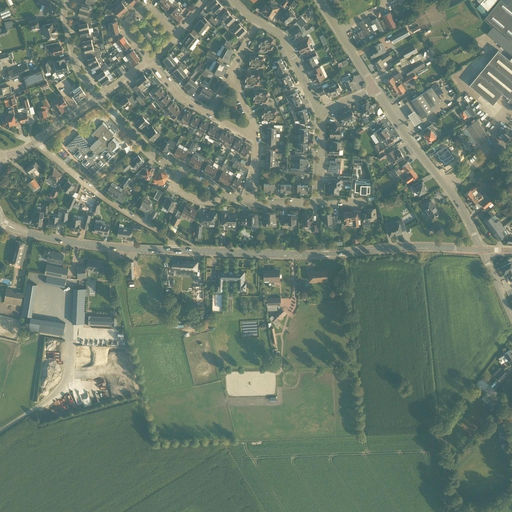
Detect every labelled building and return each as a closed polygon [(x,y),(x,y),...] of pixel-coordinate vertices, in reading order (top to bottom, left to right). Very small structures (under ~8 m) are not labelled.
[(39,0),(38,3),(45,5),(43,12),(47,13),(47,12),(54,14),(54,13),(55,13),(56,11),(55,10),(57,6),(50,4),(51,1),(46,0),(39,0)] [(167,0),(162,6),(166,10),(170,6),(172,8),(177,3),(176,2),(175,1),(174,0),(167,0)] [(210,1),(206,6),(207,7),(209,5),(213,9),(219,3),(219,2),(219,1),(217,0),(213,0),(212,2),(210,1)] [(284,8),(287,5),(290,1),(288,0),(283,0),(280,5),(284,8)] [(296,0),(290,0),(290,1),(287,5),(291,8),(297,0),(296,0)] [(476,0),(480,4),(480,3),(488,11),(497,0),(476,0)] [(511,0),(499,0),(484,18),(493,26),(511,41),(511,0)] [(115,3),(123,13),(128,9),(124,5),(122,2),(120,3),(118,1),(115,3)] [(79,9),(88,12),(90,6),(93,8),(94,5),(90,3),(89,6),(81,4),(79,9)] [(119,16),(123,13),(115,3),(113,4),(113,8),(110,11),(106,9),(105,12),(111,15),(112,12),(113,12),(114,13),(115,12),(119,16)] [(179,5),(177,3),(172,8),(174,10),(169,15),(173,19),(179,13),(182,10),(178,6),(179,5)] [(217,13),(223,7),(223,6),(223,5),(220,3),(219,3),(213,9),(217,13)] [(393,6),(398,18),(405,15),(400,3),(393,6)] [(276,14),(278,10),(279,8),(274,5),(274,6),(269,4),(268,6),(265,4),(263,8),(261,12),(264,14),(264,15),(272,19),(275,14),(276,14)] [(0,15),(2,19),(10,15),(7,8),(0,11),(0,15)] [(87,17),(88,12),(79,9),(78,15),(85,17),(85,20),(92,20),(92,18),(87,17)] [(282,23),(282,22),(286,26),(295,16),(293,14),(293,13),(294,12),(292,10),(291,10),(290,11),(288,9),(279,19),(279,20),(279,21),(281,23),(282,23)] [(224,21),(231,15),(227,11),(220,17),(224,21)] [(173,19),(177,23),(183,17),(179,13),(173,19)] [(397,25),(395,22),(390,13),(382,16),(389,29),(397,25)] [(234,18),(235,18),(232,15),(231,15),(224,21),(223,23),(225,25),(224,27),(227,30),(233,25),(231,23),(235,19),(234,18)] [(294,24),(291,28),(292,30),(291,31),(292,33),(295,38),(299,36),(303,33),(305,32),(305,31),(302,27),(307,22),(302,17),(302,16),(301,15),(297,19),(298,20),(294,24)] [(207,20),(204,17),(202,19),(201,20),(200,19),(197,23),(204,29),(208,25),(210,27),(211,28),(213,26),(210,23),(207,20)] [(373,20),(371,21),(372,25),(375,23),(378,29),(380,33),(384,31),(377,18),(373,20)] [(108,24),(109,29),(118,27),(117,21),(111,23),(110,19),(105,20),(106,24),(108,24)] [(80,31),(89,29),(87,23),(92,22),(92,20),(85,20),(86,23),(78,25),(80,31)] [(4,22),(6,29),(13,28),(11,21),(4,22)] [(362,37),(363,37),(364,37),(366,35),(366,36),(370,34),(363,21),(359,23),(363,30),(360,32),(362,37)] [(37,22),(29,24),(31,31),(39,29),(37,22)] [(202,38),(204,36),(203,35),(201,34),(204,29),(197,23),(193,28),(197,31),(198,32),(197,34),(202,38)] [(240,24),(239,23),(235,27),(233,25),(227,30),(228,30),(229,29),(231,31),(232,30),(233,30),(231,32),(234,36),(243,27),(242,27),(243,26),(240,23),(240,24)] [(52,24),(43,26),(44,33),(46,32),(48,40),(57,37),(56,34),(58,34),(56,28),(53,29),(52,24)] [(240,38),(247,31),(246,31),(247,30),(244,27),(243,28),(243,27),(234,36),(238,40),(240,38)] [(410,34),(407,28),(390,38),(393,43),(410,34)] [(185,38),(193,44),(197,38),(200,41),(202,38),(197,34),(195,37),(190,33),(185,38)] [(301,45),(298,46),(301,53),(305,51),(310,49),(313,48),(311,44),(308,45),(308,44),(311,42),(309,37),(311,36),(309,33),(307,35),(308,37),(304,39),(299,41),(300,42),(301,45)] [(84,47),(93,45),(91,40),(94,39),(93,36),(87,38),(87,40),(82,42),(84,47)] [(126,41),(123,36),(119,39),(115,42),(113,40),(111,41),(109,43),(110,45),(113,43),(113,45),(114,45),(116,48),(119,46),(126,41)] [(188,51),(190,49),(189,48),(193,44),(185,38),(182,42),(185,44),(183,47),(188,51)] [(225,46),(222,51),(230,56),(233,51),(230,49),(232,46),(231,45),(228,42),(226,40),(224,46),(225,46)] [(130,45),(126,41),(119,46),(122,51),(123,50),(126,48),(130,45)] [(62,48),(62,47),(61,45),(60,46),(59,42),(44,45),(46,51),(50,50),(51,55),(54,55),(63,52),(64,51),(63,48),(62,48)] [(378,44),(377,44),(372,47),(373,49),(369,52),(372,58),(379,54),(377,50),(380,49),(378,44)] [(418,52),(417,51),(416,49),(413,44),(401,51),(406,59),(418,52)] [(91,55),(100,51),(99,49),(95,48),(93,49),(93,45),(84,47),(85,53),(90,52),(91,55)] [(129,53),(126,55),(125,53),(121,56),(122,58),(126,55),(127,58),(129,60),(136,55),(133,50),(129,53)] [(511,105),(511,61),(498,50),(469,85),(493,105),(502,93),(507,97),(506,99),(509,101),(507,102),(511,105)] [(87,60),(90,66),(102,59),(100,55),(101,52),(101,51),(100,51),(91,55),(92,58),(87,60)] [(222,51),(219,56),(228,61),(230,56),(222,51)] [(166,65),(173,59),(171,56),(173,54),(172,52),(173,52),(172,52),(163,60),(166,65)] [(317,58),(318,58),(315,52),(310,54),(306,56),(307,59),(304,60),(306,63),(308,68),(314,65),(316,68),(319,66),(318,63),(319,63),(317,58)] [(9,59),(13,58),(12,53),(0,55),(0,56),(1,61),(9,59)] [(216,58),(207,53),(205,57),(214,61),(216,58)] [(379,69),(383,67),(385,66),(383,63),(391,58),(389,53),(374,62),(379,69)] [(421,58),(418,54),(413,57),(413,58),(409,60),(411,63),(415,61),(415,62),(421,58)] [(129,60),(125,63),(129,67),(128,67),(130,70),(137,65),(136,65),(135,63),(140,59),(136,55),(129,60)] [(276,65),(277,67),(286,63),(285,63),(285,62),(284,61),(284,60),(283,61),(282,61),(282,60),(281,60),(281,59),(278,60),(277,57),(276,55),(271,58),(274,65),(276,65)] [(176,68),(179,65),(181,63),(179,61),(175,57),(173,59),(166,65),(170,69),(174,66),(176,68)] [(59,60),(54,61),(56,68),(57,67),(58,74),(57,74),(60,78),(62,80),(65,77),(64,75),(63,73),(65,73),(65,72),(68,71),(67,66),(66,66),(65,63),(65,64),(64,59),(59,60)] [(101,70),(107,66),(105,63),(103,64),(101,60),(102,59),(90,66),(92,71),(99,67),(101,70)] [(222,70),(225,66),(217,61),(214,66),(222,70)] [(286,64),(286,63),(277,67),(279,70),(274,72),(277,77),(279,76),(285,74),(284,71),(286,70),(286,69),(285,67),(286,67),(286,66),(286,65),(286,64)] [(414,73),(425,66),(423,63),(406,73),(407,76),(414,73)] [(7,81),(29,72),(30,72),(27,64),(4,73),(7,81)] [(100,81),(107,75),(105,72),(109,68),(107,66),(101,70),(102,72),(96,76),(100,81)] [(176,76),(183,70),(180,66),(172,72),(176,76)] [(206,68),(205,71),(209,73),(210,73),(214,76),(217,77),(218,75),(220,75),(222,70),(214,66),(212,71),(206,68)] [(118,67),(115,69),(121,76),(124,74),(123,74),(121,71),(118,67)] [(313,77),(312,77),(314,82),(319,80),(325,78),(327,76),(325,73),(323,74),(320,67),(317,68),(313,70),(314,73),(312,74),(313,77)] [(28,89),(45,81),(46,81),(47,81),(44,68),(40,69),(41,70),(29,74),(23,76),(28,89)] [(184,81),(189,76),(191,74),(189,71),(189,72),(186,68),(183,70),(176,76),(180,81),(181,79),(184,81)] [(396,83),(403,79),(399,73),(386,81),(390,87),(396,83)] [(390,87),(394,93),(397,91),(399,94),(403,91),(405,90),(408,88),(406,84),(417,78),(414,73),(407,76),(403,79),(396,83),(390,87)] [(107,75),(100,81),(103,85),(110,80),(112,82),(114,80),(111,76),(110,74),(107,75)] [(286,76),(285,74),(279,76),(277,77),(279,81),(281,80),(282,82),(284,81),(285,84),(293,80),(293,79),(293,78),(292,78),(291,77),(290,78),(289,76),(289,75),(286,76)] [(144,75),(140,79),(146,85),(150,82),(144,75)] [(342,79),(340,75),(338,76),(341,84),(344,83),(344,84),(346,88),(347,88),(348,91),(356,88),(354,84),(357,82),(354,75),(349,77),(348,76),(342,79)] [(161,83),(156,77),(153,79),(158,85),(161,83)] [(147,87),(146,85),(140,79),(135,82),(140,88),(141,89),(143,91),(147,87)] [(184,86),(189,89),(194,82),(190,79),(184,86)] [(294,80),(293,80),(285,84),(286,86),(284,87),(286,90),(283,91),(284,94),(293,90),(291,88),(294,86),(293,85),(293,84),(294,83),(294,82),(294,81),(294,80)] [(198,90),(199,88),(202,84),(199,82),(197,84),(194,82),(189,89),(193,93),(197,89),(198,90)] [(321,86),(317,88),(320,96),(325,93),(327,92),(329,96),(332,95),(333,97),(334,97),(339,94),(338,92),(341,90),(339,86),(338,83),(334,85),(333,84),(329,86),(327,83),(322,86),(321,86)] [(199,88),(198,90),(197,92),(200,94),(198,96),(203,99),(208,90),(210,87),(206,85),(204,85),(204,86),(202,84),(199,88)] [(0,88),(0,99),(12,95),(11,94),(12,93),(10,86),(0,88)] [(80,86),(76,89),(70,93),(77,103),(77,102),(84,97),(83,96),(84,94),(79,87),(80,86)] [(148,93),(155,100),(160,96),(164,93),(164,92),(162,90),(163,89),(161,87),(156,91),(154,88),(150,92),(148,93)] [(422,118),(426,115),(433,111),(431,108),(441,101),(431,87),(411,101),(422,118)] [(142,99),(145,96),(139,89),(136,92),(139,96),(142,99)] [(203,99),(208,101),(213,93),(208,90),(203,99)] [(301,96),(300,95),(300,94),(299,94),(298,94),(297,93),(296,92),(294,93),(293,90),(284,94),(286,97),(288,102),(293,100),(301,96)] [(160,96),(155,100),(159,105),(161,103),(163,106),(161,108),(166,103),(171,100),(168,97),(169,97),(167,94),(166,95),(164,93),(160,96)] [(9,99),(10,105),(16,104),(15,99),(15,98),(14,94),(12,95),(4,98),(4,101),(9,99)] [(42,100),(43,103),(44,102),(45,106),(38,107),(39,111),(38,112),(38,115),(40,114),(41,118),(48,116),(47,112),(48,112),(47,109),(46,109),(45,107),(49,105),(46,98),(45,96),(41,98),(42,100)] [(139,96),(136,99),(142,105),(145,102),(142,99),(139,96)] [(294,110),(295,109),(300,107),(299,104),(302,103),(301,102),(300,100),(302,100),(302,99),(302,98),(302,97),(301,97),(301,96),(293,100),(294,103),(292,104),(289,107),(291,111),(294,110)] [(64,100),(62,97),(56,102),(57,103),(53,106),(56,111),(57,110),(59,114),(65,110),(63,107),(67,104),(64,100)] [(130,109),(133,107),(134,107),(131,103),(130,101),(127,97),(120,102),(124,107),(127,105),(130,109)] [(166,103),(161,108),(165,113),(164,113),(164,115),(165,117),(169,113),(177,107),(175,104),(175,105),(173,102),(168,106),(166,103)] [(367,114),(369,113),(374,110),(370,105),(368,102),(362,106),(364,108),(359,111),(363,116),(367,113),(367,114)] [(469,110),(465,112),(469,117),(472,115),(473,116),(476,114),(468,104),(466,106),(467,108),(469,110)] [(179,123),(183,117),(180,115),(179,117),(176,116),(181,112),(179,109),(177,107),(169,113),(173,118),(177,120),(176,121),(179,123)] [(294,118),(310,115),(310,114),(309,113),(309,112),(308,111),(308,112),(307,112),(307,110),(306,110),(306,109),(302,110),(300,107),(295,109),(294,110),(291,111),(293,115),(294,118)] [(13,109),(8,110),(10,115),(6,116),(6,114),(0,115),(2,120),(6,119),(7,125),(14,123),(15,125),(17,124),(16,122),(14,115),(15,115),(13,109)] [(29,121),(28,117),(27,113),(25,109),(22,110),(22,111),(18,112),(21,123),(29,121)] [(355,119),(353,114),(351,109),(342,113),(339,114),(340,116),(337,120),(345,125),(347,122),(355,119)] [(406,115),(413,125),(419,121),(412,110),(406,115)] [(141,118),(136,122),(138,124),(137,124),(138,126),(139,127),(140,126),(141,128),(144,126),(145,127),(149,124),(146,119),(149,116),(145,112),(144,111),(142,112),(139,115),(141,118)] [(468,117),(463,111),(459,113),(464,120),(468,117)] [(188,128),(191,121),(188,120),(191,115),(189,113),(188,114),(185,112),(183,117),(179,123),(180,123),(181,121),(184,123),(182,125),(188,128)] [(299,126),(305,126),(305,122),(309,121),(309,120),(308,118),(310,118),(310,117),(310,116),(310,115),(294,118),(294,121),(299,120),(300,122),(295,124),(293,124),(293,125),(295,126),(299,126)] [(191,121),(188,128),(196,132),(198,129),(200,126),(197,125),(200,119),(197,118),(194,117),(191,121)] [(203,120),(200,126),(198,129),(201,131),(200,133),(205,136),(209,130),(206,128),(209,123),(206,121),(206,122),(203,120)] [(468,123),(460,128),(462,131),(471,143),(475,140),(476,141),(479,145),(489,138),(487,135),(486,134),(477,120),(470,125),(468,123)] [(71,140),(66,146),(71,151),(72,150),(74,151),(73,151),(75,153),(73,155),(77,159),(78,159),(79,160),(80,160),(82,162),(81,162),(82,163),(82,164),(86,168),(87,168),(89,169),(88,170),(93,176),(99,170),(98,169),(99,168),(100,169),(104,165),(105,164),(104,163),(106,162),(105,162),(107,160),(109,159),(109,160),(114,155),(112,152),(113,151),(114,152),(119,147),(119,143),(114,138),(112,139),(111,138),(114,134),(109,129),(107,128),(108,127),(103,122),(97,127),(98,128),(96,129),(91,134),(96,140),(91,145),(79,133),(73,139),(74,139),(72,141),(71,140)] [(330,130),(330,137),(335,137),(340,137),(340,130),(342,126),(339,125),(335,122),(332,127),(330,130)] [(431,141),(431,140),(436,137),(432,132),(434,131),(433,130),(435,129),(432,124),(423,130),(425,134),(424,135),(426,138),(425,139),(427,142),(428,141),(429,142),(430,141),(431,141)] [(214,141),(217,134),(214,133),(217,127),(215,126),(214,127),(211,125),(209,130),(205,136),(205,137),(208,139),(209,138),(214,141)] [(267,128),(267,133),(276,134),(276,130),(280,130),(280,128),(282,128),(282,125),(274,125),(274,128),(272,128),(267,128)] [(147,135),(149,137),(153,142),(157,138),(159,137),(158,137),(160,135),(158,133),(160,132),(156,127),(154,129),(152,126),(150,128),(146,131),(149,134),(147,135)] [(305,126),(299,126),(295,126),(295,129),(299,129),(299,131),(297,131),(295,133),(295,134),(301,135),(310,135),(310,134),(310,133),(309,132),(308,132),(308,130),(308,129),(305,129),(305,126)] [(376,131),(373,133),(376,138),(379,141),(379,142),(383,139),(385,138),(389,135),(385,129),(382,131),(381,128),(376,131)] [(220,141),(223,143),(229,133),(226,132),(226,133),(223,131),(220,136),(217,134),(214,141),(219,144),(220,141)] [(231,150),(234,143),(231,142),(234,137),(231,136),(231,135),(229,133),(223,143),(227,145),(225,147),(231,150)] [(310,135),(301,135),(300,137),(298,137),(298,144),(307,144),(304,144),(304,141),(307,141),(307,138),(309,138),(310,137),(310,136),(310,135)] [(162,143),(160,148),(162,149),(164,151),(165,150),(166,151),(168,149),(171,151),(173,146),(176,143),(169,139),(168,142),(164,140),(162,143)] [(239,154),(242,148),(240,147),(243,141),(240,140),(237,139),(234,143),(231,150),(232,147),(235,149),(234,151),(239,154)] [(334,155),(339,155),(339,150),(341,150),(341,142),(338,142),(333,142),(333,147),(329,147),(329,154),(334,154),(334,155)] [(178,158),(183,150),(184,147),(177,143),(176,145),(178,146),(173,155),(178,158)] [(245,143),(242,148),(239,154),(240,153),(248,157),(250,155),(247,153),(250,147),(247,146),(248,145),(245,143)] [(307,144),(298,144),(297,143),(297,147),(300,148),(300,150),(304,150),(303,153),(308,153),(309,153),(309,152),(309,151),(309,150),(309,149),(309,148),(309,147),(308,147),(307,147),(307,145),(307,144)] [(374,147),(378,155),(388,149),(385,145),(380,148),(377,144),(374,147)] [(439,150),(435,153),(445,167),(452,161),(449,157),(448,156),(451,154),(449,151),(451,149),(448,144),(443,148),(439,150)] [(185,151),(183,150),(178,158),(183,160),(186,155),(189,157),(192,150),(190,148),(185,151)] [(397,162),(404,157),(400,152),(397,154),(394,149),(390,152),(386,155),(391,162),(393,165),(397,162)] [(193,166),(198,158),(199,155),(200,154),(195,152),(195,151),(192,150),(189,157),(191,158),(188,163),(193,166)] [(128,161),(121,167),(125,171),(132,165),(136,169),(140,165),(144,161),(143,160),(144,160),(141,157),(141,158),(138,155),(135,158),(133,156),(131,157),(128,161)] [(199,155),(198,158),(193,166),(198,168),(201,163),(204,165),(207,159),(199,155)] [(307,159),(307,156),(301,156),(299,156),(299,159),(300,159),(299,169),(302,169),(307,170),(307,166),(308,166),(308,167),(309,163),(308,163),(307,163),(307,159)] [(208,174),(213,166),(210,164),(211,161),(207,159),(204,165),(206,166),(203,171),(208,174)] [(338,178),(341,178),(347,178),(352,179),(352,176),(342,176),(340,176),(341,161),(335,161),(330,161),(329,167),(328,167),(328,172),(333,173),(338,173),(338,178)] [(36,168),(36,170),(39,167),(36,162),(33,164),(26,168),(29,172),(29,173),(30,173),(31,175),(30,176),(32,178),(37,175),(33,170),(36,168)] [(413,180),(417,177),(417,176),(415,173),(414,173),(411,169),(412,168),(407,162),(403,165),(402,166),(403,166),(400,168),(402,172),(405,169),(407,172),(410,176),(405,180),(407,183),(410,182),(412,180),(413,180)] [(214,163),(213,166),(208,174),(213,176),(216,172),(218,173),(222,167),(214,163)] [(223,182),(229,171),(226,169),(227,165),(224,163),(222,167),(218,173),(221,175),(218,179),(223,182)] [(149,179),(150,177),(153,173),(152,172),(154,169),(154,168),(154,167),(151,165),(150,166),(148,169),(146,168),(145,169),(143,168),(141,170),(135,175),(139,178),(142,178),(143,176),(145,177),(145,178),(147,179),(149,179)] [(396,177),(398,175),(395,172),(399,169),(397,166),(391,171),(396,177)] [(52,173),(49,176),(49,177),(53,180),(52,184),(51,185),(56,187),(57,183),(56,182),(58,179),(62,175),(53,169),(51,172),(52,173)] [(233,181),(237,175),(229,171),(223,182),(228,184),(231,180),(233,181)] [(151,182),(156,185),(157,182),(160,184),(161,184),(162,184),(163,183),(164,182),(164,183),(168,176),(167,176),(168,175),(164,173),(163,174),(161,172),(161,174),(158,172),(153,180),(151,182)] [(233,181),(231,185),(234,187),(234,188),(236,189),(237,188),(240,183),(244,186),(246,179),(242,176),(240,176),(241,174),(238,173),(237,175),(233,181)] [(357,174),(352,174),(352,176),(352,179),(352,181),(356,181),(356,183),(355,183),(355,192),(360,192),(360,193),(364,193),(366,193),(366,192),(370,192),(370,183),(365,183),(365,181),(359,181),(358,181),(357,174)] [(132,179),(127,176),(121,184),(126,187),(132,179)] [(278,177),(277,179),(277,186),(280,186),(280,192),(283,192),(283,193),(287,193),(287,192),(291,192),(291,184),(284,184),(284,183),(281,182),(281,178),(278,177)] [(328,183),(327,194),(334,194),(334,195),(338,195),(339,190),(339,187),(341,187),(341,181),(341,178),(338,178),(338,179),(332,179),(332,183),(328,183)] [(39,186),(34,179),(27,184),(32,191),(39,186)] [(274,186),(277,186),(277,179),(274,179),(274,184),(264,183),(263,191),(267,191),(267,192),(267,193),(271,193),(271,192),(271,191),(274,192),(274,186)] [(475,195),(472,192),(480,187),(481,187),(484,185),(483,183),(480,179),(476,182),(478,183),(469,189),(470,190),(465,194),(469,199),(475,195)] [(71,196),(72,195),(76,191),(73,188),(75,186),(68,181),(62,188),(68,192),(67,193),(71,196)] [(122,189),(121,188),(119,186),(112,182),(111,185),(109,187),(106,192),(116,198),(122,189)] [(417,182),(410,186),(412,191),(416,190),(419,195),(426,191),(426,190),(425,187),(424,187),(422,184),(419,185),(417,182)] [(308,185),(303,185),(297,185),(297,187),(297,192),(300,192),(300,193),(300,194),(304,194),(303,194),(304,193),(307,193),(308,185)] [(116,198),(122,202),(125,198),(126,195),(125,194),(128,189),(124,186),(122,189),(116,198)] [(54,201),(55,199),(58,190),(55,189),(53,194),(49,193),(48,197),(50,198),(54,201)] [(475,195),(469,199),(473,205),(482,198),(483,198),(479,192),(475,195)] [(82,195),(79,201),(89,205),(88,207),(93,208),(95,199),(86,195),(85,196),(82,195)] [(71,210),(76,198),(72,196),(67,208),(71,210)] [(167,196),(163,205),(164,205),(163,207),(169,209),(168,211),(173,213),(178,203),(171,200),(172,199),(167,196)] [(492,202),(494,200),(492,197),(489,199),(489,198),(481,205),(484,209),(492,202)] [(143,201),(142,203),(139,208),(146,212),(150,205),(152,202),(145,198),(143,201)] [(429,215),(427,216),(430,219),(439,213),(431,200),(423,205),(429,215)] [(181,215),(192,221),(197,211),(192,209),(193,208),(186,205),(181,215)] [(35,216),(34,221),(35,221),(35,224),(42,226),(43,221),(43,217),(43,216),(44,214),(43,214),(44,211),(40,211),(41,208),(40,207),(38,207),(37,207),(36,210),(35,216)] [(366,213),(363,213),(363,222),(364,227),(366,227),(367,229),(371,224),(370,221),(373,221),(373,218),(376,218),(375,208),(368,209),(366,209),(366,213)] [(153,210),(149,217),(155,220),(159,213),(153,210)] [(354,224),(354,227),(359,227),(357,210),(351,211),(351,212),(343,213),(344,225),(349,224),(354,224)] [(49,220),(48,222),(48,227),(56,228),(57,225),(60,226),(66,226),(66,224),(67,219),(68,213),(62,212),(62,218),(58,217),(53,216),(53,215),(49,215),(49,216),(49,220)] [(201,219),(201,224),(209,224),(209,222),(214,223),(214,219),(216,219),(217,213),(211,213),(211,214),(209,214),(201,214),(201,219)] [(222,218),(222,225),(225,225),(235,225),(236,225),(236,221),(236,216),(227,216),(227,213),(222,213),(222,218)] [(276,223),(276,218),(275,218),(275,213),(266,213),(266,218),(263,218),(263,226),(271,226),(272,227),(276,227),(277,227),(277,223),(276,223)] [(332,226),(331,223),(332,223),(334,222),(334,223),(338,223),(337,215),(334,216),(331,217),(331,213),(324,214),(324,220),(324,224),(325,226),(332,226)] [(71,223),(70,227),(71,227),(71,230),(78,231),(79,227),(83,228),(86,228),(87,229),(91,215),(86,214),(84,220),(80,219),(73,218),(72,223),(71,223)] [(247,224),(247,225),(257,225),(257,219),(258,219),(258,216),(257,216),(257,214),(248,214),(248,217),(241,217),(241,222),(241,224),(247,224)] [(296,225),(296,220),(295,220),(295,215),(288,214),(287,218),(282,218),(282,225),(287,226),(288,224),(288,225),(289,225),(290,225),(290,226),(291,226),(292,226),(293,226),(294,225),(296,225)] [(303,214),(302,214),(302,226),(312,226),(312,231),(318,231),(318,228),(318,223),(313,223),(313,214),(307,214),(304,214),(303,214)] [(175,216),(171,223),(177,226),(180,219),(175,216)] [(493,233),(502,227),(498,220),(495,222),(491,217),(484,221),(493,233)] [(401,231),(405,230),(402,220),(398,221),(399,224),(387,227),(389,236),(393,235),(394,235),(398,234),(397,233),(402,232),(401,231)] [(108,236),(109,231),(110,225),(104,224),(104,225),(95,224),(94,232),(103,234),(103,235),(108,236)] [(427,229),(426,229),(427,233),(428,235),(437,231),(437,230),(435,225),(427,229)] [(131,239),(132,229),(119,227),(117,237),(131,239)] [(493,233),(498,240),(508,233),(505,229),(504,230),(502,227),(493,233)] [(14,246),(10,260),(9,262),(21,266),(25,252),(27,247),(25,247),(26,244),(15,241),(14,246)] [(47,261),(62,264),(63,255),(53,253),(53,252),(50,251),(49,250),(48,251),(45,250),(44,256),(48,257),(47,259),(48,259),(47,261)] [(77,277),(77,278),(86,278),(85,268),(86,268),(98,271),(99,272),(102,273),(103,267),(100,266),(101,262),(88,259),(87,265),(76,266),(77,272),(75,272),(75,274),(76,277),(77,277)] [(172,260),(172,269),(181,270),(181,269),(185,269),(185,272),(193,272),(193,270),(194,270),(197,271),(197,269),(197,267),(197,262),(186,261),(182,261),(173,260),(172,260)] [(154,262),(135,262),(135,271),(143,271),(143,275),(149,275),(148,272),(148,271),(154,271),(154,262)] [(511,277),(511,276),(511,265),(511,262),(501,267),(504,273),(508,271),(511,277)] [(66,278),(68,269),(46,265),(45,274),(66,278)] [(327,273),(327,269),(322,269),(322,271),(313,271),(313,270),(308,271),(309,276),(309,280),(312,280),(312,282),(323,281),(324,282),(328,282),(327,273)] [(279,271),(264,272),(264,277),(264,279),(264,281),(269,281),(269,282),(279,281),(279,276),(279,271)] [(237,292),(245,292),(245,284),(243,284),(243,280),(244,280),(244,273),(238,272),(238,273),(223,273),(223,272),(218,272),(217,283),(216,283),(215,293),(223,293),(224,282),(223,282),(223,280),(238,281),(238,283),(237,283),(237,292)] [(65,287),(66,279),(47,276),(45,284),(65,287)] [(24,315),(35,316),(39,283),(28,282),(24,315)] [(195,293),(193,293),(194,299),(196,299),(196,300),(202,299),(202,298),(203,298),(202,288),(201,288),(201,285),(195,286),(195,293)] [(6,290),(4,302),(20,305),(22,293),(11,291),(12,289),(6,288),(6,290)] [(277,306),(278,306),(279,306),(279,305),(280,305),(280,297),(266,298),(267,306),(267,311),(277,310),(277,306)] [(276,324),(286,313),(281,308),(278,310),(273,316),(272,315),(269,318),(276,324)] [(117,317),(86,315),(86,324),(116,325),(117,317)] [(28,330),(43,332),(45,320),(31,317),(28,330)] [(504,361),(506,361),(508,360),(511,365),(511,364),(511,352),(510,350),(504,353),(503,352),(497,356),(500,360),(502,359),(504,361)] [(499,382),(508,372),(503,369),(495,378),(499,382)] [(508,424),(499,425),(499,427),(499,434),(509,434),(508,424)]
